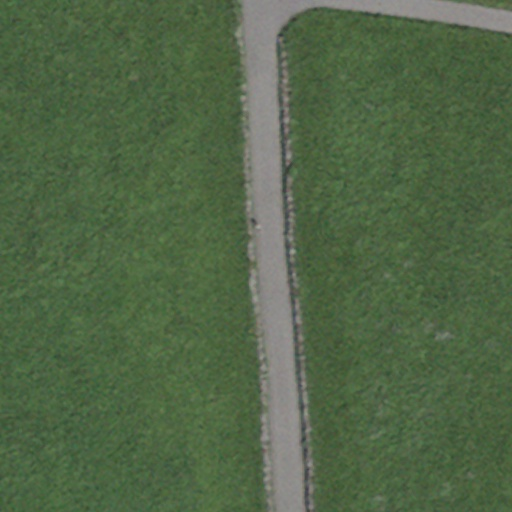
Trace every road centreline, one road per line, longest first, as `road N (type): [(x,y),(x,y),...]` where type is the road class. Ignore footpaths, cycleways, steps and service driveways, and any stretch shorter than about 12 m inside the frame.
road 1 (unclassified): [(264,0),(288,511)]
road 2 (unclassified): [(380,0),(511,22)]
